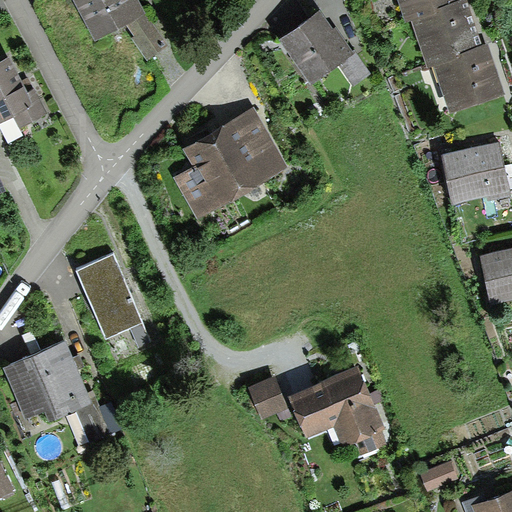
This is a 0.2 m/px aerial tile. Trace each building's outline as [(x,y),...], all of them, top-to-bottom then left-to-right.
[(167,46),(146,13),(139,0),(73,0),(94,42),(127,26),(147,58),(167,46)] [(400,0),(406,19),(413,17),(458,4),(456,0),(400,0)] [(458,4),(413,17),(427,64),(435,62),(481,48),(469,8),(467,1),(458,4)] [(319,15),(280,40),(308,83),(337,64),(351,85),(367,75),(340,33),(337,29),(331,32),(319,15)] [(481,48),(435,62),(449,109),(504,93),(493,53),(490,46),(481,48)] [(8,57),(0,60),(0,117),(14,110),(21,123),(45,111),(33,85),(24,90),(19,78),(8,57)] [(289,167),(256,108),(227,124),(189,145),(200,165),(182,175),(204,214),(289,167)] [(470,150),(440,158),(452,203),(487,194),(489,202),(511,196),(496,143),(470,150)] [(511,249),(480,256),(490,303),(511,298),(511,249)] [(152,341),(114,256),(78,271),(87,291),(107,337),(131,327),(139,347),(152,341)] [(67,343),(7,366),(26,415),(46,407),(51,420),(77,410),(89,443),(122,430),(112,404),(99,409),(94,396),(88,399),(74,363),(67,343)] [(339,379),(290,399),(306,440),(335,428),(343,446),(355,441),(362,458),(385,448),(380,435),(385,433),(359,370),(339,379)] [(289,408),(276,376),(251,387),(265,418),(289,408)] [(0,459),(0,498),(16,489),(0,459)] [(459,478),(451,461),(422,473),(430,491),(459,478)] [(511,511),(511,492),(488,501),(485,495),(461,504),(464,511),(511,511)]
